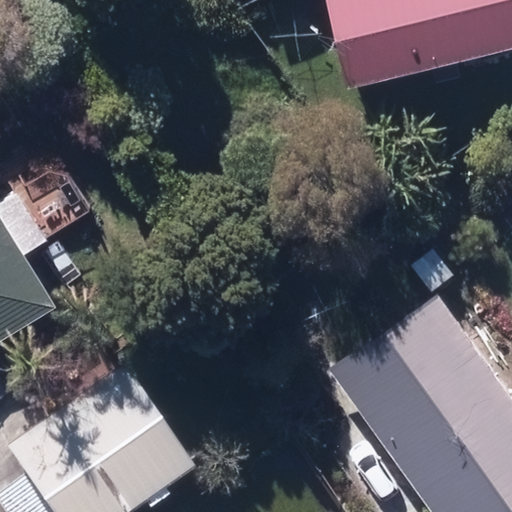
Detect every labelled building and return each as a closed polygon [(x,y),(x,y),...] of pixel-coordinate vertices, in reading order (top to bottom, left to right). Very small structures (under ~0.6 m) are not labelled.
[(431,65),(436,86),(460,80),(455,60),(511,46),(511,0),(326,0),(346,86),(431,65)] [(6,30),(25,61),(70,35),(52,2),(6,30)] [(0,341),(57,306),(25,254),(91,212),(61,164),(0,203),(0,341)] [(433,246),(410,261),(430,288),(453,273),(433,246)] [(326,368),(430,511),(507,511),(511,509),(511,393),(436,289),(326,368)] [(0,500),(0,509),(2,511),(146,511),(196,478),(125,374),(6,454),(26,483),(0,500)]
